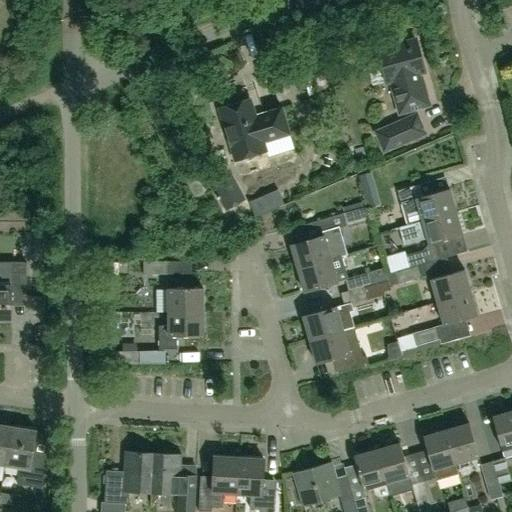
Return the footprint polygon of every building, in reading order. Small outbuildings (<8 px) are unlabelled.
[(380,61),(367,65),(372,85),(386,81),(386,83),(390,82),(398,113),(429,105),(420,74),(424,73),(415,39),(377,50),(380,61)] [(262,142),(288,134),(280,109),(255,117),(249,99),(219,109),(235,161),(265,151),(262,142)] [(417,114),(375,132),(383,152),(425,134),(417,114)] [(246,201),(232,176),(212,186),(226,212),(246,201)] [(397,191),(401,203),(407,225),(422,221),(455,212),(449,189),(424,196),(421,184),(397,191)] [(367,207),(344,213),(347,226),(370,219),(367,207)] [(427,239),(428,244),(444,240),(462,235),(455,212),(422,221),(407,225),(398,228),(404,246),(427,239)] [(324,236),(290,246),(297,269),(319,262),(325,261),(330,259),(341,256),(346,255),(339,228),(323,233),(324,236)] [(47,236),(47,232),(35,233),(33,233),(33,244),(47,244),(47,236)] [(490,236),(470,243),(473,254),(494,246),(490,236)] [(411,254),(399,257),(401,263),(403,269),(425,263),(423,257),(422,251),(411,254)] [(297,269),(303,292),(337,282),(333,270),(344,266),(341,256),(330,259),(325,261),(319,262),(297,269)] [(0,320),(11,321),(11,296),(27,296),(27,286),(27,261),(0,261),(0,320)] [(143,274),(167,274),(167,262),(143,262),(143,274)] [(419,272),(417,265),(403,269),(403,270),(394,272),(386,275),(387,280),(389,287),(409,281),(421,278),(419,272)] [(430,279),(436,302),(470,293),(464,270),(452,273),(430,279)] [(347,278),(345,279),(345,280),(348,290),(359,287),(371,284),(368,273),(347,278)] [(375,283),(371,284),(359,287),(348,290),(348,292),(341,294),(344,305),(350,303),(379,295),(375,283)] [(167,312),(202,312),(202,288),(167,289),(167,312)] [(470,293),(436,302),(443,324),(443,325),(457,321),(477,316),(470,293)] [(344,305),(302,317),(309,340),(326,335),(342,330),(353,327),(349,313),(352,313),(350,303),(344,305)] [(202,312),(167,312),(168,326),(158,326),(158,350),(176,350),(176,336),(203,336),(202,312)] [(424,330),(412,333),(413,339),(415,346),(427,342),(439,339),(438,333),(436,326),(424,330)] [(326,335),(309,340),(315,363),(331,359),(336,374),(368,365),(366,356),(362,357),(353,327),(342,330),(326,335)] [(140,364),(140,351),(115,351),(115,364),(140,364)] [(511,447),(511,411),(492,417),(501,451),(511,447)] [(468,423),(445,430),(455,464),(478,457),(468,423)] [(0,464),(4,465),(10,427),(0,425),(0,464)] [(36,431),(10,427),(4,465),(19,468),(16,484),(41,488),(48,449),(33,446),(36,431)] [(455,464),(445,430),(441,431),(439,427),(425,430),(427,435),(422,437),(432,470),(441,478),(458,473),(455,464)] [(386,483),(409,477),(399,443),(376,450),(386,483)] [(386,483),(376,450),(353,456),(362,489),(363,490),(364,490),(372,487),(375,494),(380,497),(389,495),(386,483)] [(150,493),(153,453),(125,452),(124,471),(106,470),(104,502),(128,503),(128,492),(150,493)] [(153,453),(150,493),(178,495),(177,511),(193,511),(196,483),(179,482),(180,455),(153,453)] [(236,494),(238,458),(213,457),(212,483),(199,483),(198,511),(211,511),(211,507),(222,508),(223,493),(236,494)] [(263,460),(238,458),(236,494),(250,495),(249,509),(261,509),(260,511),(274,511),(276,485),(262,485),(263,460)] [(504,458),(492,461),(499,484),(511,481),(504,458)] [(499,484),(492,461),(480,465),(490,500),(495,499),(498,507),(505,505),(499,484)] [(303,506),(339,496),(330,463),(293,473),(303,506)] [(420,474),(409,477),(417,508),(429,504),(420,474)] [(429,480),(423,481),(429,504),(435,503),(440,502),(438,491),(435,481),(434,478),(429,480)] [(356,511),(354,501),(351,492),(339,496),(343,511),(356,511)] [(368,511),(365,498),(354,501),(356,511),(368,511)]
